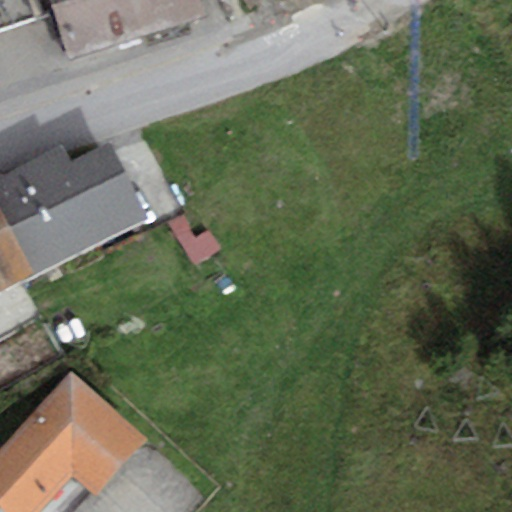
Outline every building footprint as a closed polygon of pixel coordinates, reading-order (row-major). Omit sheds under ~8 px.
[(0,0),(0,29),(54,11),(50,0),(0,0)] [(70,59),(207,14),(202,0),(50,0),(54,11),(70,59)] [(0,102),(65,86),(50,25),(0,37),(0,102)] [(128,243),(101,163),(9,194),(36,273),(128,243)] [(0,294),(16,287),(0,255),(0,294)] [(54,389),(0,453),(0,511),(41,511),(55,496),(75,511),(81,511),(130,451),(106,432),(54,389)]
